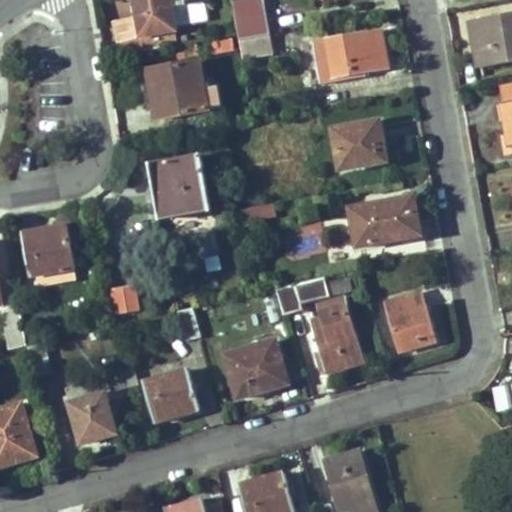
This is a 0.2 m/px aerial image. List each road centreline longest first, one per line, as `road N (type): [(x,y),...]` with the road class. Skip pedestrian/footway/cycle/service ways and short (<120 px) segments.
road 1 (residential): [(2,511),(467,383),(483,362),(481,335),(421,0)]
road 2 (residential): [(70,0),(95,143),(78,171),(42,188),(0,192)]
